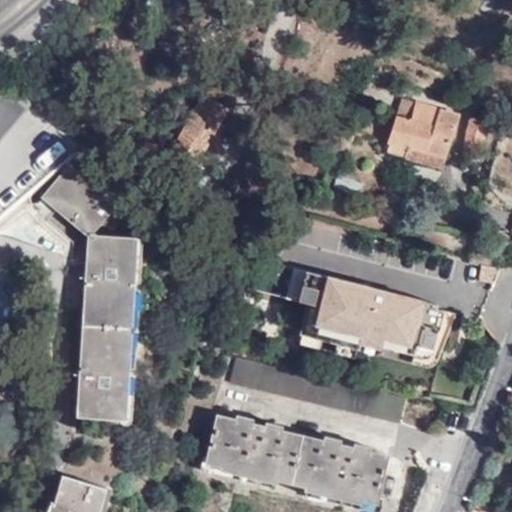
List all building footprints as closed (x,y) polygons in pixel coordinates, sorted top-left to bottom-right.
[(0,141),(33,103),(9,81),(0,91),(0,141)] [(420,97),(423,90),(416,87),(414,95),(420,97)] [(488,111),(491,103),(476,97),(474,105),(488,111)] [(409,150),(446,161),(459,117),(402,101),(388,144),(391,145),(388,154),(405,160),(409,150)] [(212,135),(223,116),(204,104),(166,169),(191,184),(218,138),(212,135)] [(229,119),(223,116),(212,135),(218,138),(229,119)] [(483,140),(486,122),(471,119),(468,133),(467,155),(483,156),(483,140)] [(443,171),(446,161),(409,150),(405,160),(443,171)] [(79,417),(125,419),(135,242),(91,239),(117,209),(68,168),(42,200),(89,239),(86,285),(82,365),(79,417)] [(443,354),(457,316),(437,310),(438,306),(365,286),(366,283),(360,281),(359,284),(276,260),(255,287),(308,302),(299,332),(361,350),(363,342),(416,357),(419,348),(443,354)] [(484,268),(481,282),(497,285),(499,270),(484,268)] [(408,399),(233,356),(227,381),(403,424),(408,399)] [(219,416),(209,457),(208,462),(225,467),(224,470),(277,483),(278,480),(309,487),(308,491),(357,501),(361,498),(370,501),(380,496),(389,457),(371,452),(372,448),(356,445),(355,448),(342,445),(342,442),(326,438),(323,442),(284,431),(284,428),(267,424),(266,428),(254,425),(254,420),(237,417),(236,421),(219,416)] [(208,462),(209,457),(205,456),(202,472),(275,489),(277,483),(224,470),(225,467),(208,462)] [(99,511),(106,491),(65,478),(51,511),(99,511)] [(381,511),(384,498),(380,496),(370,501),(361,498),(357,501),(308,491),(307,497),(374,511),(381,511)]
